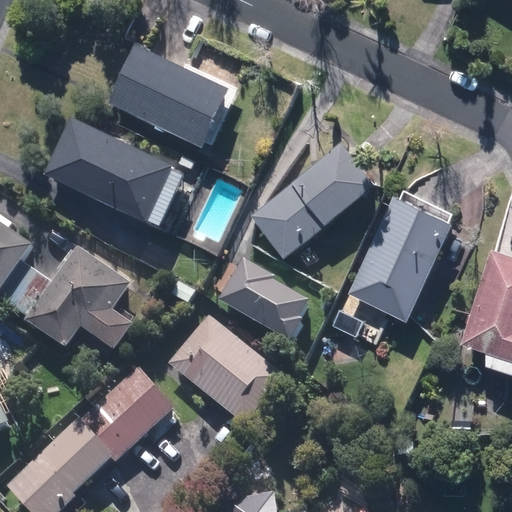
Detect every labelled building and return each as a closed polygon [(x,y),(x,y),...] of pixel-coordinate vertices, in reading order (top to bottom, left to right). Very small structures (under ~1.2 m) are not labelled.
[(139,48),(111,106),(208,153),(236,94),(139,48)] [(75,117),(47,177),(151,225),(179,166),(75,117)] [(378,190),(344,146),(251,217),(286,262),(378,190)] [(377,345),(390,317),(409,325),(455,227),(395,198),(355,283),(335,326),(377,345)] [(0,301),(31,322),(27,328),(67,354),(83,330),(119,354),(136,329),(116,315),(134,287),(78,250),(54,287),(22,266),(32,252),(0,230),(0,301)] [(511,256),(493,251),(463,346),(492,355),(487,369),(511,376),(511,256)] [(312,309),(277,290),(281,283),(244,262),(236,276),(220,307),(292,346),(312,309)] [(288,381),(210,317),(168,369),(246,432),(288,381)] [(64,511),(177,410),(141,371),(8,491),(26,511),(64,511)] [(0,434),(11,429),(0,404),(0,434)] [(278,511),(277,500),(232,507),(232,511),(278,511)]
